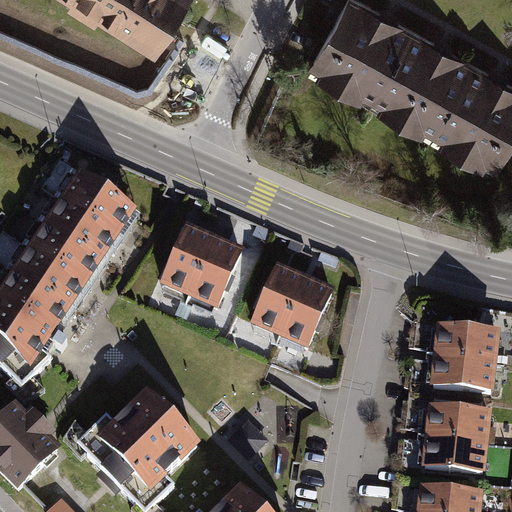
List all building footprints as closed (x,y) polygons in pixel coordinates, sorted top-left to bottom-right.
[(180,0),(67,0),(151,49),(180,0)] [(365,108),(405,34),(341,0),(340,0),(301,74),(365,108)] [(423,139),(463,65),(405,34),(365,108),(423,139)] [(493,177),(511,142),(511,91),(463,65),(423,139),(493,177)] [(0,353),(25,371),(132,218),(78,181),(0,292),(0,353)] [(180,307),(208,239),(180,228),(152,296),(180,307)] [(208,239),(180,307),(207,318),(235,250),(208,239)] [(273,349),(301,281),(274,270),(246,338),(273,349)] [(301,281),(273,349),(301,361),(329,293),(301,281)] [(494,364),(497,334),(433,327),(429,357),(494,364)] [(494,364),(429,357),(426,388),(491,395),(494,364)] [(144,510),(200,455),(141,394),(85,449),(144,510)] [(481,443),(484,414),(420,407),(416,437),(481,443)] [(8,410),(0,419),(0,474),(24,495),(55,459),(42,448),(52,436),(24,412),(18,419),(8,410)] [(481,443),(416,437),(413,468),(477,475),(481,443)] [(475,511),(477,497),(413,490),(410,511),(475,511)] [(254,511),(236,493),(216,511),(254,511)] [(74,511),(65,502),(54,511),(74,511)]
